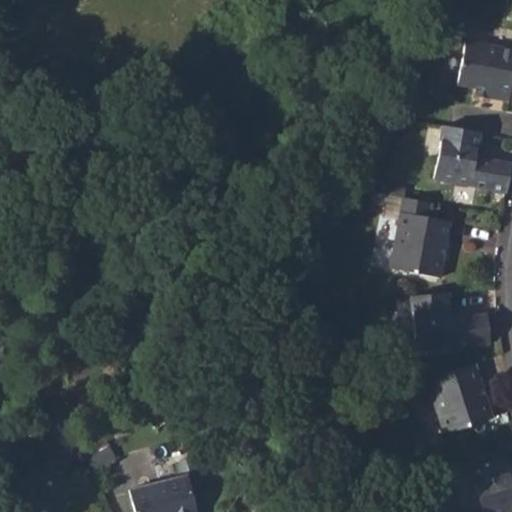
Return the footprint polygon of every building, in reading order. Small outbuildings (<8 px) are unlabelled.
[(511,50),(464,41),(456,83),(476,87),(490,90),(488,97),(508,101),(511,79),(511,50)] [(475,94),(488,97),(490,90),(476,87),(475,94)] [(444,126),(433,179),(507,193),(511,166),(511,164),(476,158),(480,133),(444,126)] [(402,198),(390,270),(439,279),(449,221),(427,218),(429,203),(402,198)] [(409,297),(413,350),(488,344),(486,316),(448,319),(446,293),(409,297)] [(425,382),(445,435),(492,419),(473,366),(425,382)] [(466,470),(480,511),(511,511),(511,482),(510,483),(503,459),(466,470)] [(129,490),(134,511),(196,511),(187,475),(129,490)] [(372,505),(375,511),(387,511),(382,500),(372,505)]
